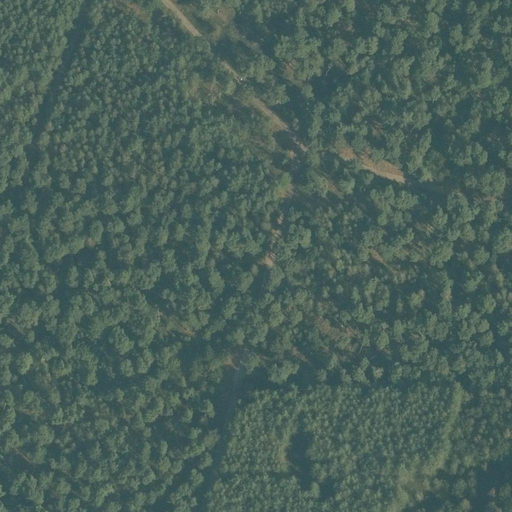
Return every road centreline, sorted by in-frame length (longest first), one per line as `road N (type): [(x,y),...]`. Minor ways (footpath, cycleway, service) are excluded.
road 1 (track): [(198,511),(296,156)]
road 2 (track): [(90,0),(0,245)]
road 3 (track): [(296,156),(321,156),(511,212)]
road 4 (track): [(296,156),(153,0)]
